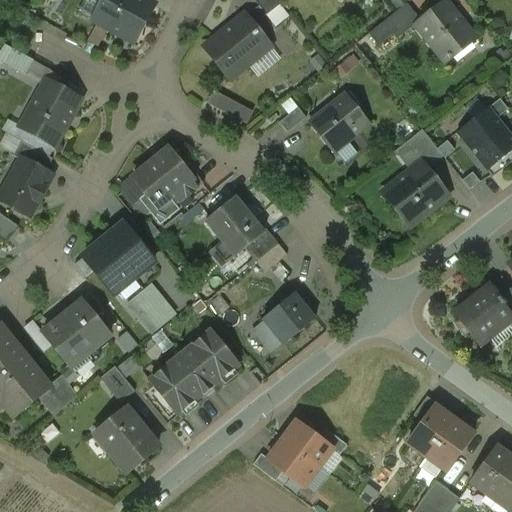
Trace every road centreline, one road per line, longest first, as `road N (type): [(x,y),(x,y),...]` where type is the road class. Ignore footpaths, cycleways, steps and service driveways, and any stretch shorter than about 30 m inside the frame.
road 1 (residential): [(136,95),(200,141),(287,179),(333,228),(381,309)]
road 2 (residential): [(381,309),(129,511)]
road 3 (residential): [(22,282),(108,162),(136,95)]
road 4 (residential): [(511,414),(406,339),(381,309)]
road 5 (residential): [(511,205),(381,309)]
road 6 (residential): [(136,95),(19,33)]
